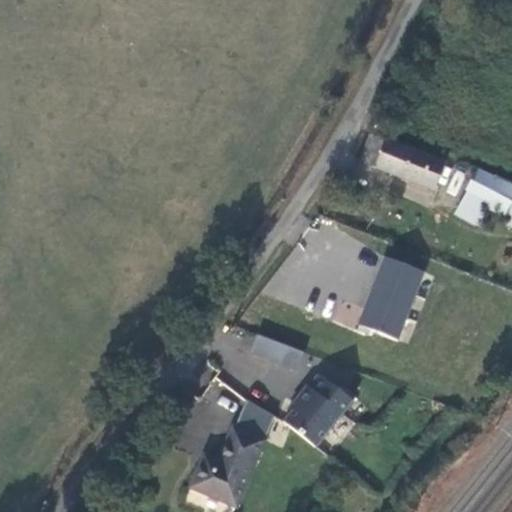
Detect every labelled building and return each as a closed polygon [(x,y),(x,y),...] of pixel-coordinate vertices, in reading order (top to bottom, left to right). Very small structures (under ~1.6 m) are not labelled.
[(433,190),(444,163),(370,134),(360,161),(433,190)] [(511,202),(511,188),(477,170),(457,210),(480,222),(488,206),(505,216),(511,202)] [(424,273),(384,257),(358,323),(398,338),(424,273)] [(283,357),(287,355),(290,348),(257,335),(250,354),(280,366),(283,357)] [(304,353),(290,348),(287,355),(283,357),(280,366),(296,372),(304,353)] [(297,404),(283,422),(315,447),(355,398),(342,388),(336,389),(324,378),(313,392),(306,386),(294,401),(297,404)] [(190,488),(236,507),(274,417),(246,400),(234,428),(232,427),(218,461),(214,470),(200,463),(190,488)] [(204,455),(200,463),(214,470),(218,461),(204,455)]
